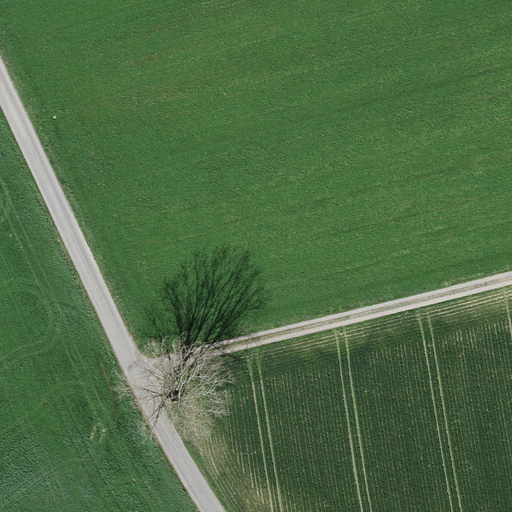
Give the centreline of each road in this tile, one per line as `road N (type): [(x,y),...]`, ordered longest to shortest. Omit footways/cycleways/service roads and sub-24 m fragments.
road 1 (unclassified): [(0,46),(145,369),(220,511)]
road 2 (track): [(145,369),(511,276)]
